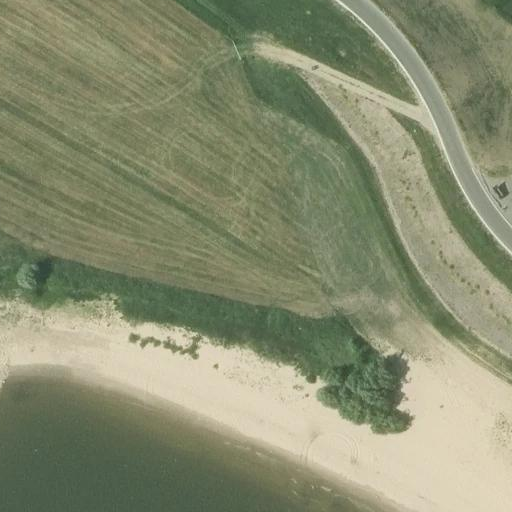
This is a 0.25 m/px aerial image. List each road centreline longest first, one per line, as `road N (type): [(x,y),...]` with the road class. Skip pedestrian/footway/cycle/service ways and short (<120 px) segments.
road 1 (track): [(193,0),(232,29),(272,93),(351,138),(435,296),(511,352)]
road 2 (unclassified): [(511,246),(464,182),(406,57),(351,0)]
road 3 (track): [(252,53),(442,121)]
